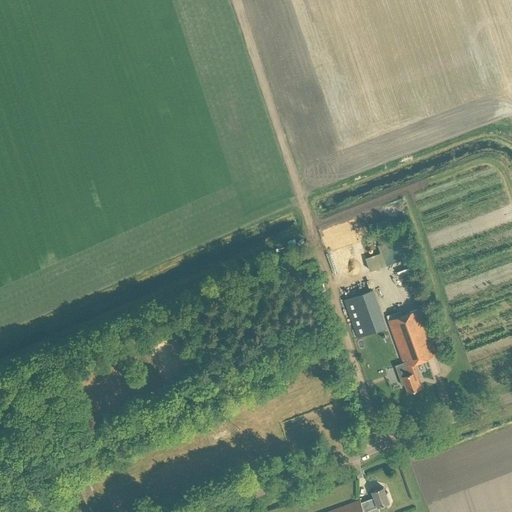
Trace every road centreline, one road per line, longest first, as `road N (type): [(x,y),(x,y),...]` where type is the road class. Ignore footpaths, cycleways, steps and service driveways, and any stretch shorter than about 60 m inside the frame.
road 1 (track): [(349,344),(235,0)]
road 2 (unclassified): [(203,511),(511,397)]
